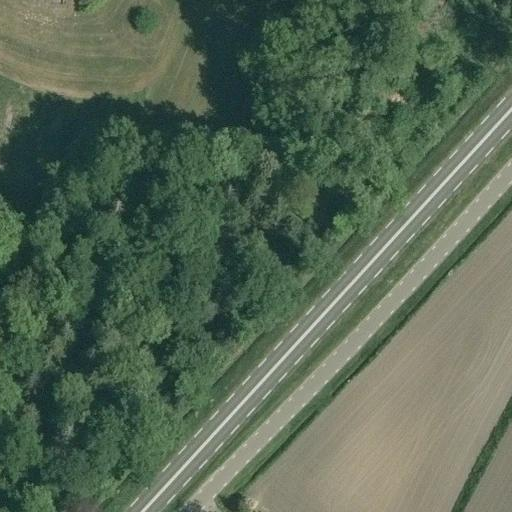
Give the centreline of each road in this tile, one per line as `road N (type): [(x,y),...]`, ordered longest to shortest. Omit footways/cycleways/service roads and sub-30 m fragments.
road 1 (secondary): [(127,511),(511,105)]
road 2 (track): [(273,0),(267,138),(251,217),(218,277),(182,315),(46,389),(0,431)]
road 3 (unclassified): [(192,511),(511,178)]
